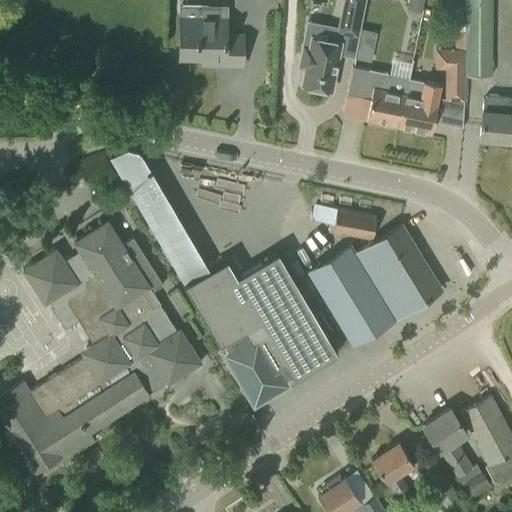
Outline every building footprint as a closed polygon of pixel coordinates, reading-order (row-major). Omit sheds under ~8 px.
[(343,0),(337,31),(357,35),(363,0),(343,0)] [(462,0),(462,47),(465,47),(465,73),(492,73),(491,0),(462,0)] [(210,64),(242,65),(243,31),(225,30),(225,5),(180,4),(178,57),(211,58),(210,64)] [(303,44),(298,66),(305,68),(301,84),(331,90),(341,41),(311,35),(309,46),(303,44)] [(357,42),(354,56),(369,59),(372,45),(357,42)] [(465,47),(462,47),(435,47),(435,67),(445,67),(445,98),(464,99),(464,73),(465,73),(465,47)] [(342,114),(398,125),(404,93),(407,76),(352,65),(342,114)] [(404,93),(398,125),(430,132),(440,83),(407,76),(404,93)] [(511,109),(511,110),(511,103),(511,95),(488,93),(483,97),(479,137),(511,140),(511,109)] [(332,229),(333,230),(372,236),(376,214),(318,204),(315,219),(333,222),(332,229)] [(92,343),(93,343),(102,338),(115,341),(128,361),(147,349),(159,367),(159,369),(159,371),(168,384),(202,363),(189,343),(186,345),(159,303),(160,303),(153,292),(163,286),(132,236),(122,242),(107,219),(73,241),(79,249),(64,259),(56,247),(23,268),(44,302),(49,299),(53,305),(51,307),(64,328),(78,319),(92,343)] [(353,249),(349,243),(339,249),(324,224),(236,276),(227,259),(184,284),(219,344),(222,342),(226,349),(223,351),(253,402),(337,352),(336,350),(351,341),(352,343),(395,317),(353,249)] [(384,234),(382,232),(353,249),(395,317),(439,290),(410,242),(412,241),(401,224),(384,234)] [(93,343),(92,343),(85,347),(84,355),(29,390),(22,379),(0,393),(0,394),(6,404),(0,408),(0,415),(28,460),(35,470),(58,456),(60,459),(94,438),(89,430),(149,392),(143,384),(157,375),(158,374),(158,373),(159,372),(159,371),(159,369),(159,367),(147,349),(128,361),(115,341),(102,338),(93,343)] [(488,463),(485,465),(495,484),(511,474),(511,434),(489,393),(459,410),(488,463)] [(472,463),(456,439),(466,432),(449,407),(422,425),(455,474),(472,463)] [(371,459),(382,475),(399,502),(412,494),(399,473),(413,464),(398,441),(371,459)] [(416,465),(446,511),(470,511),(432,455),(416,465)] [(472,463),(455,474),(460,482),(470,497),(490,484),(481,469),(475,461),(472,463)] [(328,487),(317,494),(328,511),(346,511),(344,509),(359,499),(344,476),(342,478),(339,474),(325,483),(328,487)] [(387,511),(375,493),(360,503),(366,511),(387,511)]
